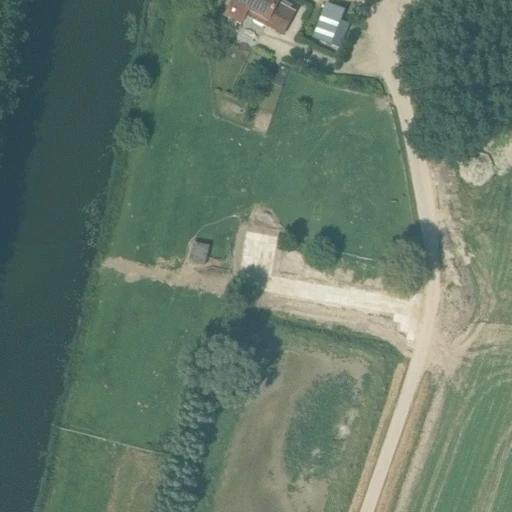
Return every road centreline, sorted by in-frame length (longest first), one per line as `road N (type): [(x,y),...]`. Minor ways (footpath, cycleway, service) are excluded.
road 1 (unclassified): [(366,511),(416,366),(430,292),(405,113),(368,0)]
road 2 (track): [(507,0),(374,17)]
